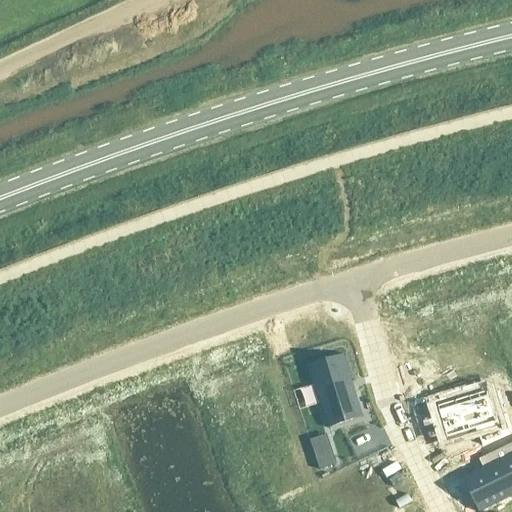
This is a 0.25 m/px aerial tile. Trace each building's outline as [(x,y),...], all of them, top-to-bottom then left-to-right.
[(470,313),(413,331),(424,367),(481,350),(470,313)] [(344,361),(311,372),(327,423),(360,412),(344,361)] [(480,365),(457,372),(461,383),(484,376),(480,365)] [(246,399),(227,405),(234,425),(243,422),(250,444),(299,428),(291,405),(273,411),(264,384),(243,391),(246,399)] [(487,392),(436,407),(446,439),(474,431),(481,448),(511,434),(511,433),(499,390),(487,394),(487,392)] [(326,436),(309,441),(319,471),(335,465),(326,436)] [(479,511),(511,496),(511,443),(478,460),(482,469),(487,480),(467,490),(478,511),(479,511)] [(47,511),(27,465),(0,477),(0,511),(47,511)] [(357,467),(325,483),(335,503),(340,500),(345,511),(365,511),(398,496),(387,475),(366,485),(357,467)] [(405,511),(398,496),(365,511),(405,511)]
